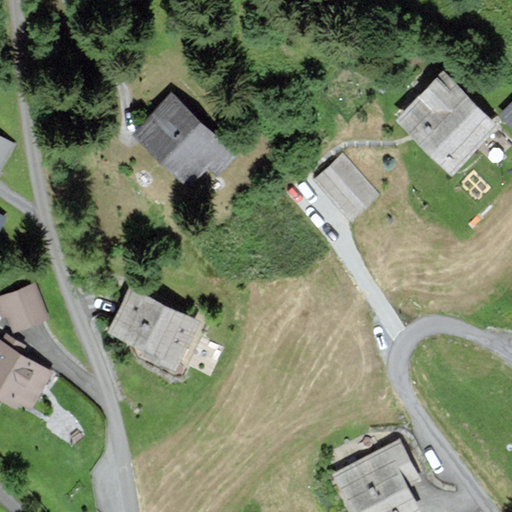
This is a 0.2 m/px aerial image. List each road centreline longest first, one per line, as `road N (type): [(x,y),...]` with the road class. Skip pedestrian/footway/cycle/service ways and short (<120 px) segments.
road 1 (residential): [(13,0),(38,216),(106,395),(119,511)]
road 2 (residential): [(485,511),(395,364),(402,340),(423,325),(471,332),(511,354)]
